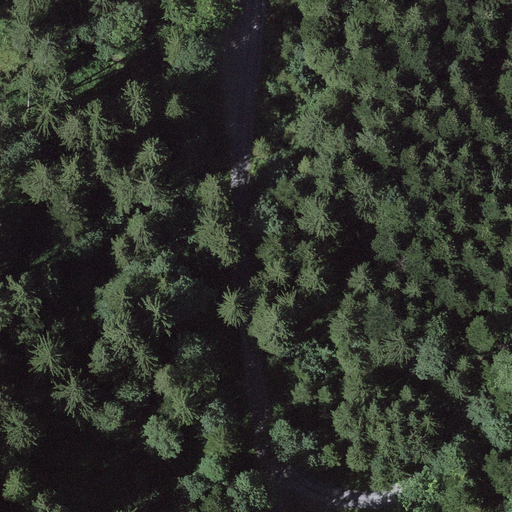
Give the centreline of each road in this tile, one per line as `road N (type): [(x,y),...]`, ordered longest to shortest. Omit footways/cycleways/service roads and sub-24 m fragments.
road 1 (track): [(271,511),(273,470),(239,256),(251,0)]
road 2 (track): [(273,470),(323,497),(389,496),(427,469),(511,350)]
